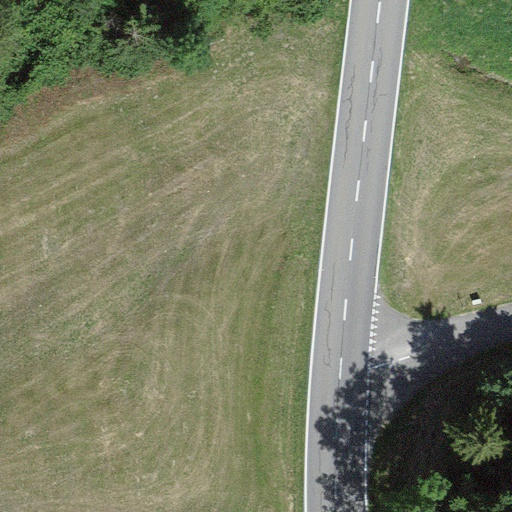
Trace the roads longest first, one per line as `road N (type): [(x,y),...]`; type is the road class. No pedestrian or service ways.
road 1 (secondary): [(380,0),(339,370)]
road 2 (unclassified): [(511,322),(339,370)]
road 3 (secondary): [(339,370),(336,511)]
